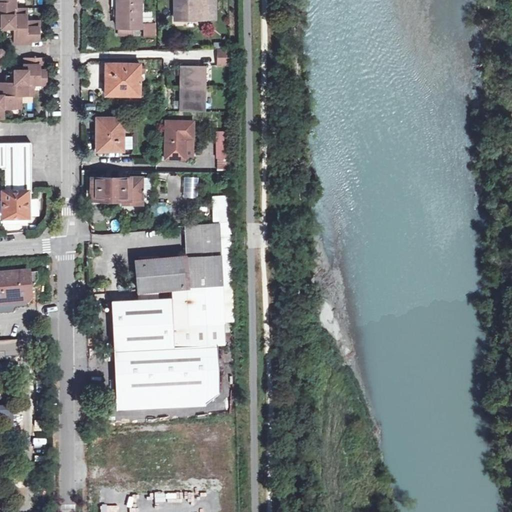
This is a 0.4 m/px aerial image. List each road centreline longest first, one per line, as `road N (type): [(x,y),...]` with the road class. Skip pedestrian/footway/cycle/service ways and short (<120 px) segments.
road 1 (residential): [(69,511),(69,242)]
road 2 (residential): [(69,242),(69,0)]
